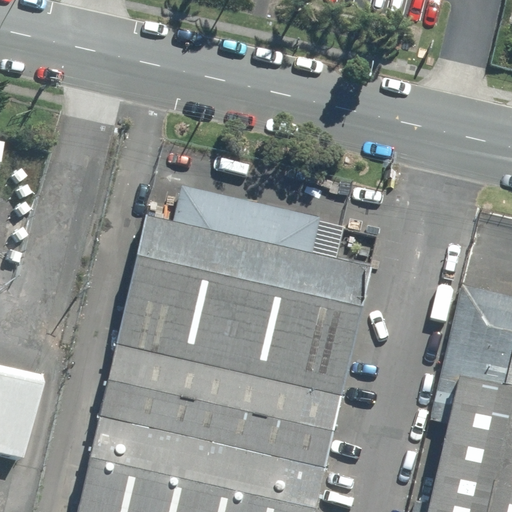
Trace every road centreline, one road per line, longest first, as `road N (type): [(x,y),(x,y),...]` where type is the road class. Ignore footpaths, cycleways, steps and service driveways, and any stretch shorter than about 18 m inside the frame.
road 1 (unclassified): [(0,29),(511,146)]
road 2 (unknown): [(0,299),(32,294),(42,272),(99,0)]
